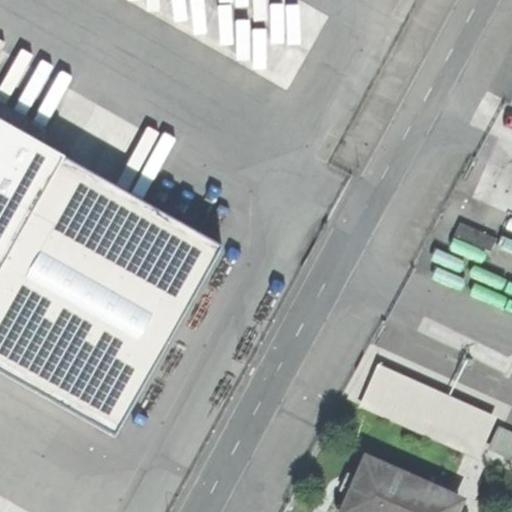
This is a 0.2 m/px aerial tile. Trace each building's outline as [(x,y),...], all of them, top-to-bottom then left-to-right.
[(0,123),(0,274),(65,160),(0,123)] [(453,237),(481,249),(490,254),(497,240),(460,223),(453,237)] [(481,249),(453,237),(435,278),(462,291),(481,249)] [(396,406),(406,381),(394,376),(383,400),(396,406)] [(423,386),(407,379),(406,381),(396,406),(394,409),(410,416),(423,386)] [(433,390),(415,425),(453,444),(459,432),(476,441),(479,437),(488,418),(433,390)] [(490,415),(488,418),(479,437),(491,443),(502,421),(490,415)] [(511,433),(502,428),(491,451),(511,461),(511,433)] [(368,462),(345,511),(454,511),(459,503),(368,462)]
